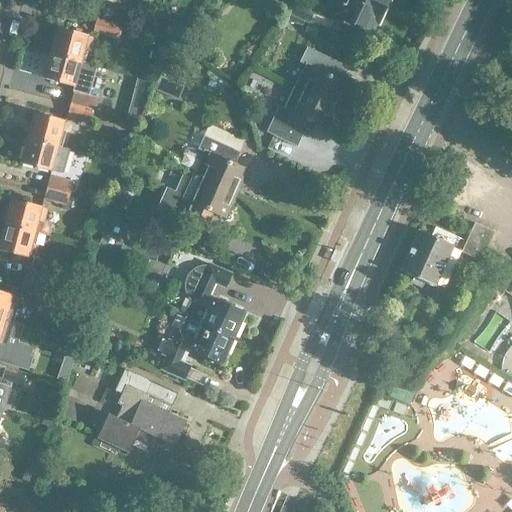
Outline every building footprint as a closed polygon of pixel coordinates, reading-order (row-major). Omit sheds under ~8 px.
[(291,0),(286,13),(306,22),(312,9),(293,0),(291,0)] [(386,8),(369,0),(343,0),(342,3),(338,1),(331,15),(355,26),(357,22),(372,29),(374,24),(378,25),(386,8)] [(94,31),(119,38),(122,26),(97,19),(94,31)] [(59,28),(52,53),(85,61),(88,50),(91,51),(93,43),(94,38),(59,28)] [(295,87),(337,107),(348,84),(336,78),(342,64),(306,47),(299,62),(305,65),(295,87)] [(52,53),(46,77),(75,85),(73,92),(75,92),(75,91),(89,95),(97,65),(85,61),(52,53)] [(136,76),(132,107),(144,108),(148,78),(136,76)] [(337,107),(295,87),(284,109),(279,107),(267,133),(297,147),(303,134),(308,137),(314,124),(326,130),(337,107)] [(75,92),(72,104),(94,110),(98,98),(89,95),(75,91),(75,92)] [(68,116),(91,122),(94,110),(72,104),(68,116)] [(37,113),(30,138),(62,147),(66,132),(63,131),(64,126),(66,121),(37,113)] [(203,151),(192,175),(236,193),(246,169),(234,163),(245,140),(209,124),(198,149),(203,151)] [(62,147),(30,138),(23,163),(52,170),(52,169),(55,170),(59,157),(67,159),(70,149),(62,147)] [(166,187),(158,206),(184,218),(185,215),(207,225),(213,213),(225,218),(236,193),(192,175),(184,171),(175,191),(166,187)] [(50,177),(47,188),(70,194),(72,182),(50,177)] [(44,199),(67,205),(70,194),(47,188),(44,199)] [(13,200),(7,224),(39,233),(49,235),(51,230),(46,220),(45,220),(46,215),(48,209),(13,200)] [(39,233),(7,224),(0,249),(34,258),(38,245),(36,245),(39,233)] [(468,242),(463,251),(482,259),(487,248),(494,232),(476,224),(468,242)] [(401,271),(414,277),(411,284),(422,289),(425,282),(435,286),(457,238),(436,228),(432,237),(419,230),(401,271)] [(192,302),(185,316),(233,338),(244,312),(208,296),(215,282),(226,287),(232,275),(209,265),(208,267),(206,267),(203,267),(201,267),(199,268),(197,269),(195,270),(193,272),(191,274),(189,276),(188,278),(187,280),(186,282),(186,285),(186,286),(186,288),(186,289),(186,291),(187,293),(188,296),(189,299),(191,301),(192,302)] [(26,280),(47,287),(72,295),(76,283),(29,268),(26,280)] [(47,287),(26,280),(22,290),(44,297),(47,287)] [(0,316),(14,321),(18,309),(16,308),(19,298),(22,290),(7,285),(5,293),(0,291),(0,316)] [(14,321),(0,316),(0,361),(20,368),(21,367),(28,369),(31,371),(36,355),(34,354),(37,346),(22,341),(28,325),(14,321)] [(168,339),(161,354),(167,357),(162,369),(185,379),(190,367),(179,362),(186,347),(222,363),(233,338),(185,316),(179,331),(174,342),(168,339)] [(0,409),(3,411),(11,387),(17,389),(19,384),(23,385),(27,386),(30,374),(27,373),(6,367),(1,383),(0,382),(0,409)] [(121,381),(128,384),(119,403),(123,405),(118,417),(114,415),(105,435),(132,448),(137,439),(155,447),(159,438),(176,446),(182,432),(187,434),(190,425),(187,424),(188,421),(170,413),(180,393),(127,368),(121,381)] [(0,466),(3,456),(5,457),(9,445),(0,442),(0,466)]
